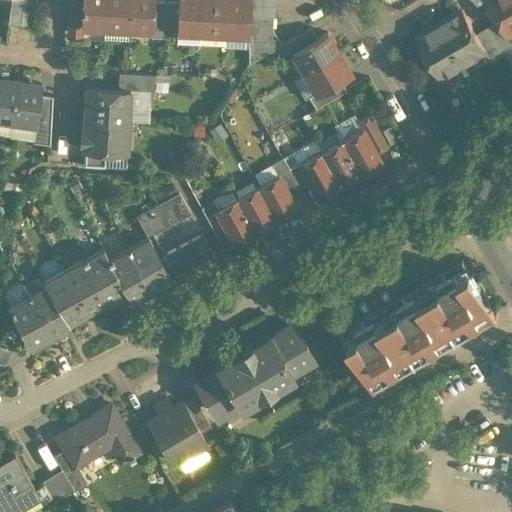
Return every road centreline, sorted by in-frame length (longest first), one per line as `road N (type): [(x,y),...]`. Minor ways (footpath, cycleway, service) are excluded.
road 1 (residential): [(264,253),(439,153)]
road 2 (residential): [(148,343),(178,356),(269,301),(264,253)]
road 3 (residential): [(0,418),(148,343)]
road 4 (residential): [(264,253),(153,317),(148,343)]
road 5 (residential): [(439,153),(367,33)]
